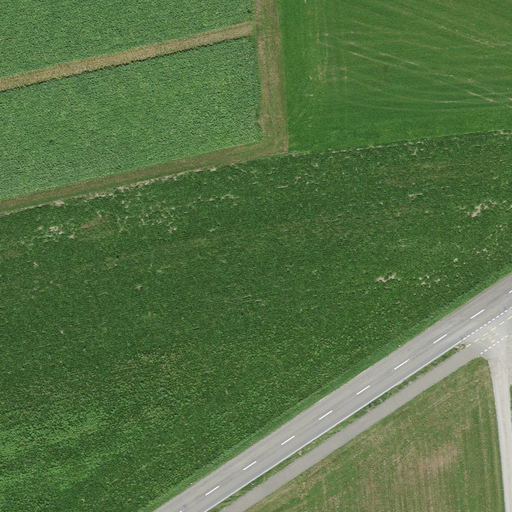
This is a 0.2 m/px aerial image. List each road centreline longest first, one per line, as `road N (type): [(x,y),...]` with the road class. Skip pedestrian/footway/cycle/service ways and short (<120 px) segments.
road 1 (tertiary): [(511,293),(183,511)]
road 2 (track): [(511,507),(496,336),(480,314)]
